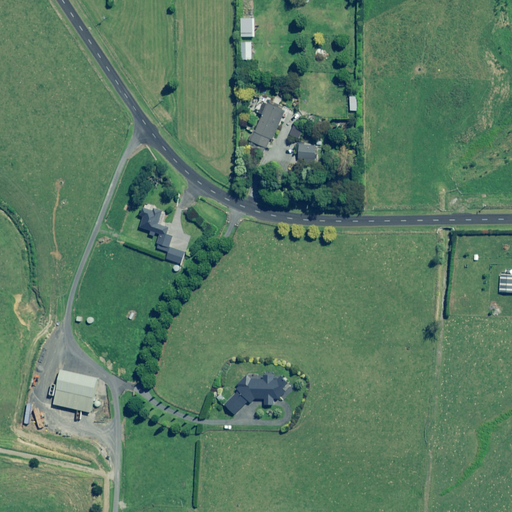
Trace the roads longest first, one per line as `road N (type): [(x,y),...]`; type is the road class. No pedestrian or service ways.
road 1 (tertiary): [(511,219),(306,220),(212,192),(165,150),(62,0)]
road 2 (unknown): [(137,113),(66,307),(114,408),(109,511)]
